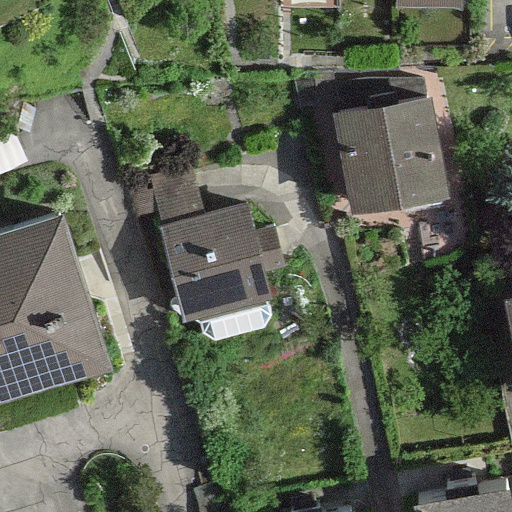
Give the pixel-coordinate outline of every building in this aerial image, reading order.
[(395,0),(396,8),(462,8),(462,0),(395,0)] [(331,108),(350,204),(444,186),(426,91),(331,108)] [(159,223),(186,318),(270,295),(263,271),(285,265),(273,225),(248,232),(239,201),(159,223)] [(0,226),(0,392),(106,357),(56,208),(0,226)] [(418,497),(420,511),(511,511),(511,509),(507,481),(418,497)]
